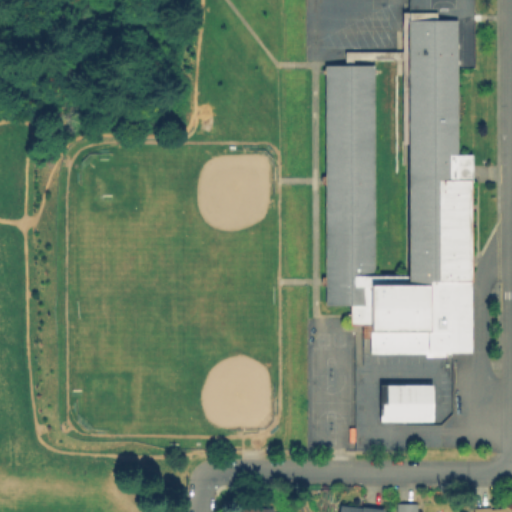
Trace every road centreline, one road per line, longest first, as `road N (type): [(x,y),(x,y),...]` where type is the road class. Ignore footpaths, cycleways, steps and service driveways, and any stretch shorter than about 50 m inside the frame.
road 1 (residential): [(511,14),(509,474)]
road 2 (residential): [(207,477),(509,474)]
